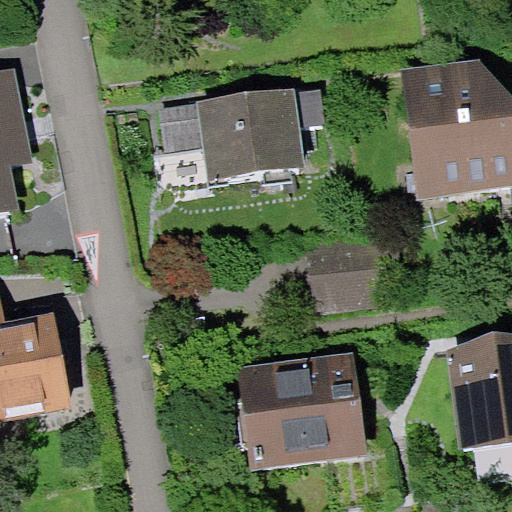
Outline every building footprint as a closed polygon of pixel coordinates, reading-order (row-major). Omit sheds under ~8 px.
[(0,221),(29,219),(26,186),(46,174),(35,62),(0,65),(0,221)] [(511,102),(488,79),(419,86),(436,214),(511,205),(511,102)] [(314,103),(168,120),(174,164),(217,159),(221,198),(324,186),(314,103)] [(380,254),(316,264),(325,327),(389,317),(380,254)] [(2,298),(0,298),(0,441),(85,424),(67,341),(13,352),(2,298)] [(511,359),(455,368),(471,474),(511,468),(511,359)] [(372,364),(246,382),(260,484),(386,466),(372,364)]
